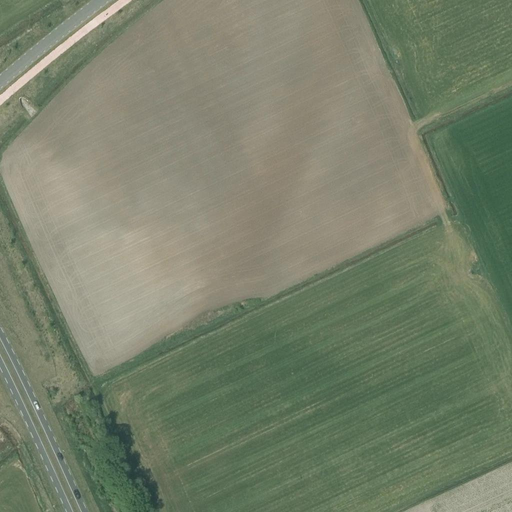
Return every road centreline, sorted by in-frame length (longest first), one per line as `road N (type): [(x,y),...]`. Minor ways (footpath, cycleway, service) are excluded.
road 1 (primary): [(83,511),(0,333)]
road 2 (primary): [(0,362),(68,511)]
road 3 (tertiary): [(0,81),(99,0)]
